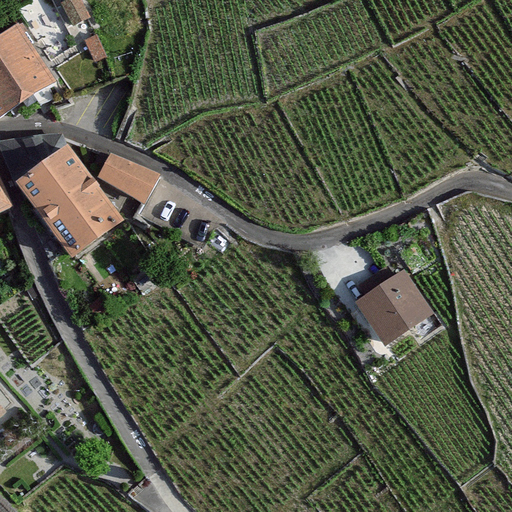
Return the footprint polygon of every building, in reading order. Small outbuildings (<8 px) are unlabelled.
[(89,20),(80,0),(64,7),(73,27),(89,20)] [(60,89),(21,35),(0,50),(0,118),(6,127),(60,89)] [(104,57),(99,38),(88,41),(93,60),(104,57)] [(63,150),(59,138),(0,143),(0,148),(16,183),(71,257),(114,223),(63,150)] [(153,174),(111,157),(102,178),(141,201),(153,174)] [(370,298),(358,307),(386,344),(431,309),(403,272),(391,282),(385,273),(364,289),(370,298)]
